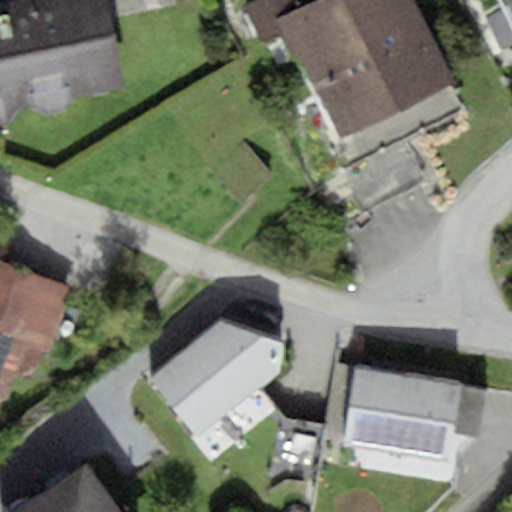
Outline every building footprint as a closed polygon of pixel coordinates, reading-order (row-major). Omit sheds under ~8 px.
[(107,0),(14,0),(0,3),(0,125),(9,124),(6,112),(126,86),(107,0)] [(264,0),(246,9),(262,42),(280,32),(329,127),(318,133),(339,173),(406,139),(463,110),(450,85),(456,82),(413,0),(264,0)] [(428,180),(406,139),(339,173),(361,215),(428,180)] [(0,261),(10,235),(0,230),(0,261)] [(0,318),(15,324),(31,275),(0,263),(0,318)] [(0,401),(9,398),(26,346),(48,354),(71,288),(31,275),(15,324),(0,318),(0,401)] [(220,320),(151,377),(198,437),(283,372),(285,342),(220,320)] [(461,385),(355,368),(343,444),(449,461),(461,385)] [(14,511),(121,511),(87,462),(14,511)]
